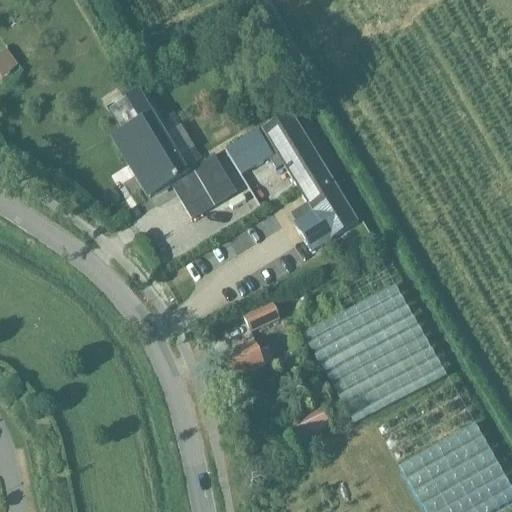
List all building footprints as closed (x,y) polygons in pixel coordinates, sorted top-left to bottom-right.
[(171,185),(192,220),(234,195),(228,184),(213,160),(187,176),(138,94),(125,102),(109,112),(122,134),(114,139),(150,198),(171,185)] [(290,114),(261,131),(276,155),(306,205),(293,213),(298,222),(294,224),(293,225),(310,253),(357,226),(312,151),(290,114)] [(261,131),(226,153),(240,177),(276,155),(261,131)] [(243,319),(250,335),(277,323),(270,307),(243,319)] [(228,372),(222,374),(227,384),(263,368),(263,367),(274,362),(268,348),(257,353),(253,344),(222,357),(228,372)] [(312,414),(289,424),(298,443),(298,442),(320,433),(312,414)]
